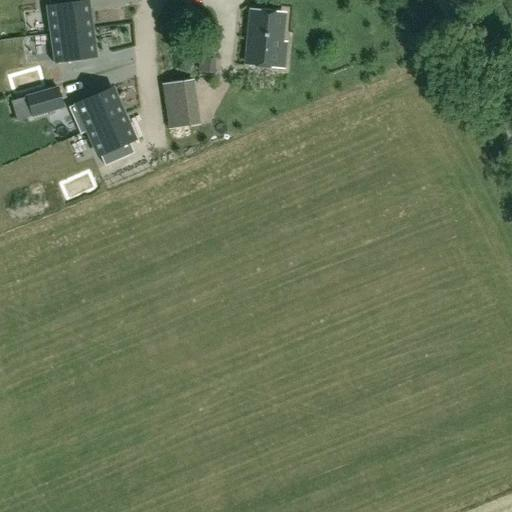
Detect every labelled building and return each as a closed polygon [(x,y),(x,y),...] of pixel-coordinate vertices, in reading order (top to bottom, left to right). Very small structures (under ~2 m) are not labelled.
[(48,0),(53,34),(54,35),(89,30),(85,2),(81,2),(80,0),(48,0)] [(283,14),(251,11),(246,64),(282,68),(284,44),(280,43),(283,14)] [(54,35),(53,34),(49,34),(53,63),(93,57),(89,30),(54,35)] [(167,85),(171,111),(194,108),(191,82),(167,85)] [(57,88),(26,97),(32,116),(63,107),(57,88)] [(89,130),(121,115),(110,90),(69,108),(80,134),(89,130)] [(89,130),(105,166),(134,153),(129,143),(133,141),(121,115),(89,130)]
